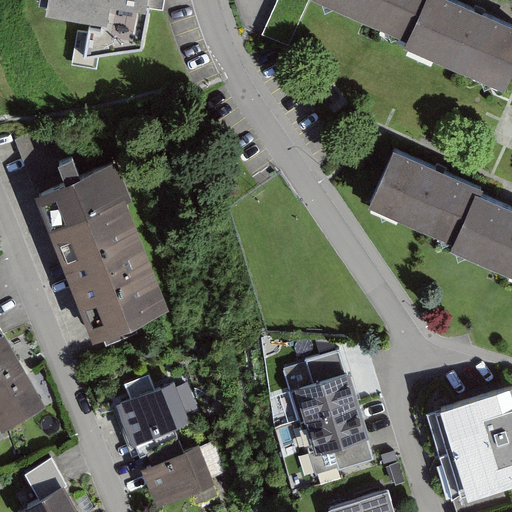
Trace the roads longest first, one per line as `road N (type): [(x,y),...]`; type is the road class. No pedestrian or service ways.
road 1 (residential): [(205,0),(241,89),(425,365)]
road 2 (residential): [(120,511),(0,206)]
